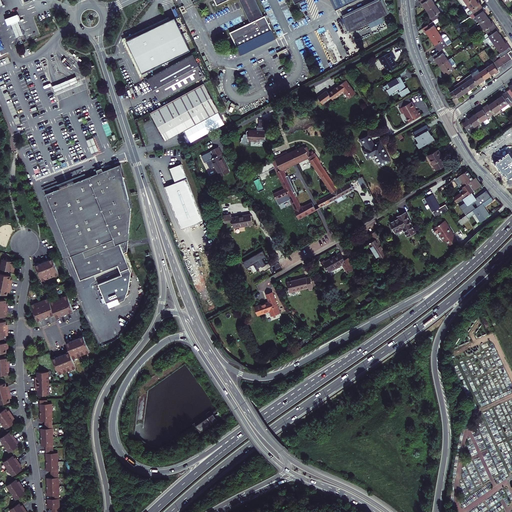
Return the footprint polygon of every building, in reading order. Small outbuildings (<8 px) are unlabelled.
[(240,0),(251,21),(252,21),(253,22),(230,33),(237,47),(272,31),(265,16),(262,18),(262,16),(263,15),(256,0),(293,0),(295,3),(297,4),(305,0),(215,0),(218,5),(228,0),(240,0)] [(330,0),(335,10),(356,0),(330,0)] [(382,0),(380,1),(387,15),(389,14),(382,0)] [(424,4),(428,10),(436,4),(433,0),(420,0),(422,3),(423,5),(424,4)] [(471,15),(474,13),(483,7),(480,1),(479,2),(477,0),(470,0),(467,3),(472,10),(469,12),(471,15)] [(347,25),(349,30),(351,32),(387,15),(380,1),(344,18),(347,25)] [(430,15),(434,21),(444,14),(436,4),(428,10),(431,13),(431,15),(430,15)] [(487,11),(483,7),(474,13),(481,23),(490,17),(487,13),(486,12),(487,11)] [(190,49),(173,14),(153,23),(152,24),(122,38),(127,49),(134,63),(141,77),(147,74),(148,73),(147,70),(190,49)] [(490,17),(481,23),(488,33),(497,26),(494,21),(493,22),(492,20),(490,17)] [(429,32),(432,37),(440,31),(433,21),(424,27),(427,32),(428,31),(429,32)] [(16,39),(24,36),(19,22),(11,24),(16,39)] [(500,30),(497,26),(488,33),(484,35),(491,45),(495,42),(503,36),(500,33),(499,31),(500,30)] [(272,31),(237,47),(241,55),(276,39),(272,31)] [(442,49),(449,44),(440,31),(432,37),(435,41),(436,42),(435,43),(440,50),(442,49)] [(503,36),(495,42),(502,52),(504,51),(506,54),(509,52),(511,50),(511,47),(507,41),(506,41),(505,40),(503,36)] [(286,48),(277,53),(280,59),(289,54),(286,48)] [(389,69),(399,64),(395,57),(394,55),(397,54),(394,48),(379,56),(383,62),(385,61),(389,69)] [(438,60),(441,64),(449,59),(442,49),(440,50),(433,55),(436,60),(437,59),(438,60)] [(204,76),(192,54),(147,78),(153,89),(159,101),(204,76)] [(449,59),(441,64),(443,68),(444,70),(443,70),(447,76),(456,69),(453,64),(456,62),(453,56),(449,59)] [(499,70),(498,68),(495,63),(494,62),(487,67),(493,74),(497,71),(499,70)] [(493,74),(487,67),(481,71),(486,79),(490,76),(493,74)] [(481,71),(474,76),(479,84),(483,81),(486,79),(481,71)] [(405,79),(402,73),(390,80),(390,81),(384,84),(387,88),(388,87),(391,92),(396,89),(396,88),(400,86),(401,88),(400,89),(402,94),(411,89),(409,84),(407,85),(405,82),(404,79),(405,79)] [(474,76),(468,80),(473,88),(476,86),(479,84),(474,76)] [(46,77),(39,78),(41,86),(48,85),(46,77)] [(60,83),(53,86),(55,92),(63,89),(75,84),(78,83),(76,77),(72,79),(60,83)] [(473,88),(468,80),(466,78),(459,82),(467,93),(470,90),(473,88)] [(354,92),(344,79),(327,93),(325,91),(317,98),(322,105),(330,98),(332,100),(343,91),(348,97),(354,92)] [(463,96),(467,93),(459,82),(455,85),(457,88),(451,92),(456,99),(459,96),(460,98),(463,96)] [(203,83),(150,112),(165,139),(218,111),(203,83)] [(500,97),(497,100),(503,108),(511,101),(511,99),(506,92),(501,95),(502,96),(500,97)] [(413,99),(401,106),(403,111),(405,110),(410,120),(421,113),(417,105),(413,99)] [(487,105),(493,114),(503,108),(497,100),(494,102),(492,103),(491,102),(487,105)] [(477,113),(483,121),(493,114),(487,105),(482,108),(483,109),(481,111),(477,113)] [(472,115),(467,118),(469,121),(465,123),(472,133),(478,128),(476,126),(483,121),(477,113),(475,115),(472,116),(472,115)] [(241,142),(247,144),(249,141),(249,138),(265,138),(265,129),(264,129),(264,126),(268,126),(268,119),(262,119),(262,126),(259,126),(256,126),(256,129),(249,129),(249,131),(247,131),(247,132),(244,132),(241,142)] [(418,139),(417,140),(419,145),(435,136),(433,131),(432,132),(430,129),(429,127),(430,126),(427,121),(415,128),(417,133),(415,134),(418,139)] [(379,164),(390,158),(381,141),(379,138),(373,142),(367,132),(359,137),(362,143),(363,142),(365,146),(362,148),(366,157),(373,153),(379,164)] [(93,136),(86,138),(92,154),(99,151),(93,136)] [(280,168),(282,167),(294,162),(306,156),(314,153),(313,152),(309,155),(304,144),(301,145),(300,145),(299,145),(299,146),(298,146),(297,146),(297,147),(295,148),(295,147),(294,148),(285,152),(284,152),(284,153),(282,154),(281,153),(280,154),(281,154),(279,155),(278,155),(278,156),(275,157),(280,168)] [(210,160),(207,161),(211,168),(215,165),(221,176),(230,171),(221,154),(223,153),(219,146),(206,153),(210,160)] [(438,166),(448,160),(444,153),(439,146),(429,152),(438,166)] [(329,190),(337,186),(314,153),(306,156),(329,189),(329,190)] [(511,156),(510,154),(496,163),(504,173),(505,172),(509,177),(511,175),(511,156)] [(170,183),(164,185),(175,212),(182,228),(203,219),(181,162),(170,167),(176,181),(170,183)] [(44,195),(59,231),(80,282),(117,267),(121,276),(98,286),(106,305),(117,300),(119,304),(126,301),(129,269),(123,255),(127,254),(127,249),(128,240),(130,212),(119,169),(118,166),(101,173),(100,170),(94,172),(96,175),(93,176),(73,185),(71,181),(66,183),(57,187),(58,189),(44,195)] [(280,168),(276,170),(284,187),(273,192),(278,203),(289,198),(297,216),(315,207),(312,200),(311,199),(299,205),(282,167),(280,168)] [(469,171),(466,167),(456,175),(459,180),(462,178),(464,182),(473,176),(469,171)] [(461,196),(471,189),(481,181),(475,174),(473,176),(464,182),(461,184),(462,185),(459,188),(460,189),(453,194),(456,199),(461,196)] [(319,205),(320,204),(353,187),(349,181),(337,187),(337,186),(329,190),(330,191),(316,198),(319,205)] [(458,203),(464,212),(490,193),(488,190),(485,187),(474,194),(471,189),(461,196),(463,199),(458,203)] [(425,196),(432,209),(433,208),(435,211),(440,208),(439,205),(440,205),(433,194),(432,192),(425,196)] [(475,209),(480,216),(489,210),(484,203),(492,197),(492,196),(490,193),(464,212),(456,217),(459,221),(467,216),(466,214),(475,209)] [(407,234),(415,230),(405,211),(400,213),(397,215),(398,216),(390,220),(395,231),(403,227),(407,234)] [(232,216),(232,214),(224,215),(225,222),(232,221),(233,227),(253,224),(252,214),(241,215),(232,216)] [(442,218),(431,225),(435,231),(437,229),(442,237),(443,236),(447,242),(453,238),(450,232),(445,224),(446,223),(442,218)] [(368,242),(379,259),(383,256),(386,260),(393,255),(390,251),(388,252),(378,237),(380,236),(376,229),(370,232),(374,238),(372,240),(368,242)] [(270,255),(266,249),(246,260),(250,266),(257,262),(261,269),(263,268),(264,272),(275,266),(273,261),(269,263),(268,261),(266,257),(270,255)] [(348,274),(355,270),(348,257),(347,256),(345,258),(341,251),(326,259),(325,258),(323,259),(328,270),(336,266),(341,263),(348,274)] [(348,257),(355,270),(361,266),(353,254),(348,257)] [(59,274),(53,258),(45,262),(36,265),(42,281),(59,274)] [(14,265),(14,262),(2,259),(1,269),(14,272),(14,267),(13,267),(14,265)] [(11,280),(12,276),(0,274),(0,284),(11,286),(12,282),(10,282),(11,280)] [(308,286),(308,287),(313,286),(310,275),(305,276),(298,277),(287,280),(290,290),(308,286)] [(11,286),(0,284),(0,293),(8,295),(8,293),(8,292),(10,292),(11,286)] [(255,304),(258,313),(269,309),(271,314),(280,311),(273,290),(266,292),(268,299),(262,301),(255,304)] [(74,311),(67,295),(50,302),(55,314),(56,318),(65,314),(74,311)] [(50,302),(48,298),(31,305),(37,321),(46,317),(55,314),(50,302)] [(75,340),(66,344),(73,360),(90,353),(84,337),(75,340)] [(8,343),(0,343),(0,352),(7,352),(7,350),(7,349),(8,349),(8,343)] [(73,360),(70,352),(62,356),(52,360),(59,375),(76,368),(73,360)] [(7,361),(7,358),(0,358),(0,366),(9,366),(9,362),(8,362),(7,361)] [(9,370),(9,366),(0,366),(0,375),(8,375),(8,372),(8,370),(9,370)] [(48,372),(37,372),(37,379),(38,389),(38,395),(49,395),(48,372)] [(7,386),(6,383),(0,384),(0,394),(10,392),(9,388),(8,388),(7,386)] [(10,392),(0,394),(0,404),(11,402),(11,400),(10,398),(11,398),(10,392)] [(45,421),(45,425),(53,425),(52,403),(47,403),(47,400),(40,400),(40,407),(40,416),(41,421),(45,421)] [(8,411),(6,408),(0,412),(0,420),(1,422),(12,415),(10,411),(9,412),(8,411)] [(14,418),(12,415),(1,422),(6,429),(16,422),(15,421),(13,419),(14,418)] [(46,446),(46,450),(53,449),(53,425),(45,425),(45,429),(41,429),(41,433),(41,441),(41,446),(46,446)] [(11,434),(10,432),(0,438),(5,446),(15,438),(13,435),(12,436),(11,434)] [(18,442),(15,438),(5,446),(9,453),(19,446),(18,444),(17,442),(18,442)] [(51,470),(51,474),(58,474),(58,452),(53,452),(53,449),(46,450),(46,457),(46,465),(47,470),(51,470)] [(14,457),(13,456),(3,462),(8,469),(19,462),(16,458),(15,459),(14,457)] [(21,465),(19,462),(8,469),(13,476),(22,470),(21,468),(20,466),(21,465)] [(52,495),(52,499),(59,499),(58,474),(51,474),(51,478),(47,478),(47,483),(47,490),(47,495),(52,495)] [(18,481),(16,479),(7,486),(11,493),(22,486),(20,482),(19,483),(18,481)] [(24,489),(22,486),(11,493),(16,500),(26,493),(25,491),(23,490),(24,489)] [(52,499),(48,499),(48,503),(48,511),(52,511),(60,511),(59,499),(52,499)] [(21,505),(19,503),(10,510),(11,511),(21,511),(25,509),(23,506),(22,507),(21,505)]
